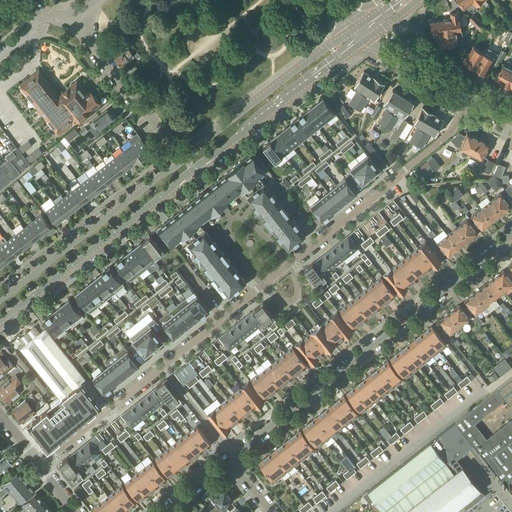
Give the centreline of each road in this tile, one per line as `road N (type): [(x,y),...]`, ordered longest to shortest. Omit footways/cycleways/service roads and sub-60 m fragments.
road 1 (residential): [(38,463),(452,131),(469,100)]
road 2 (tertiary): [(0,327),(364,39)]
road 3 (tertiary): [(356,29),(0,300)]
road 4 (residential): [(229,459),(511,237)]
road 5 (residential): [(69,21),(175,149)]
